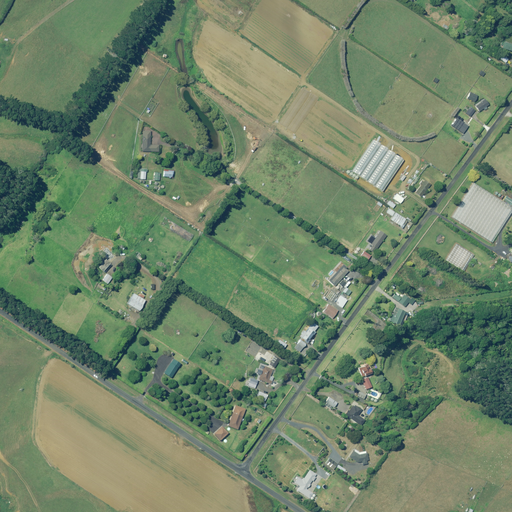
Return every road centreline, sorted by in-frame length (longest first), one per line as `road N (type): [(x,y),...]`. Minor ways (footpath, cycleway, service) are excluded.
road 1 (unclassified): [(241,472),(511,100)]
road 2 (unclassified): [(241,472),(0,312)]
